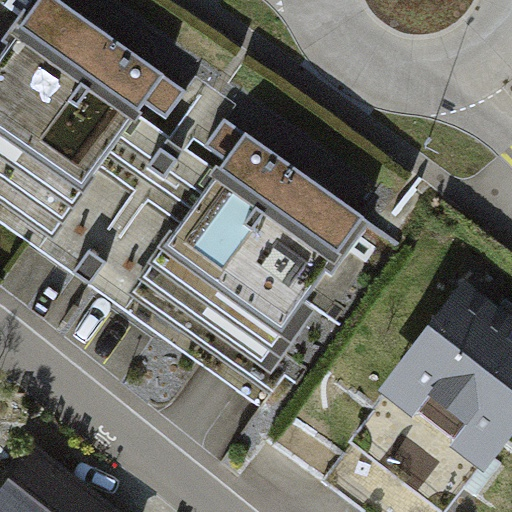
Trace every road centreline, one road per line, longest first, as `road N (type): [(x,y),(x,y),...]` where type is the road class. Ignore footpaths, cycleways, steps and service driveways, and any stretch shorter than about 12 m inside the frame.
road 1 (residential): [(215,511),(0,343)]
road 2 (secondary): [(320,0),(339,40),(365,63),(397,75),(432,77),(493,47)]
